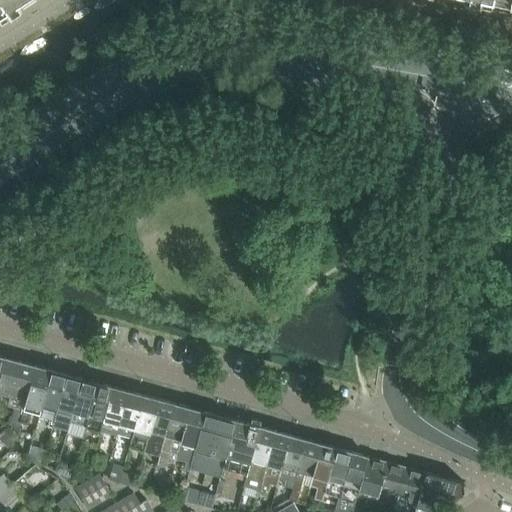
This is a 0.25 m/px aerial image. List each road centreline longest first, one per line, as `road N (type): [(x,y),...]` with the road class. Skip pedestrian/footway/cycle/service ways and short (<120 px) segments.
road 1 (secondary): [(0,160),(100,95),(211,54),(396,69)]
road 2 (residential): [(398,399),(363,418),(335,420),(0,331)]
road 3 (tertiary): [(398,399),(397,361),(445,137)]
road 4 (tertiary): [(511,466),(430,432),(398,399)]
